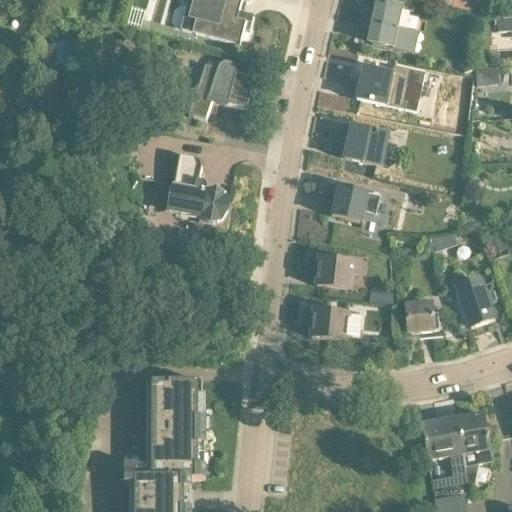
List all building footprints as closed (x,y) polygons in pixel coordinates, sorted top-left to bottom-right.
[(242,4),(229,0),(189,0),(180,32),(239,49),(246,27),(251,28),(254,20),(239,16),(242,4)] [(431,0),(430,6),(452,11),(454,0),(431,0)] [(477,2),(470,0),(454,0),(452,11),(474,16),(477,2)] [(403,11),(397,10),(377,6),(369,46),(415,56),(419,35),(399,31),(403,11)] [(511,17),(497,18),(498,35),(511,34),(511,17)] [(99,38),(104,25),(94,21),(89,24),(88,27),(86,33),(99,38)] [(85,61),(75,35),(66,39),(76,65),(85,61)] [(471,73),(473,66),(469,65),(465,67),(464,71),(471,73)] [(254,82),(234,78),(235,76),(236,73),(234,70),(231,67),(228,66),(224,66),(221,68),(219,70),(217,74),(206,70),(189,119),(205,124),(211,107),(227,113),(227,110),(247,114),(254,82)] [(401,113),(410,73),(393,70),(392,77),(363,71),(357,103),(401,113)] [(66,96),(72,84),(47,73),(42,84),(66,96)] [(0,90),(6,93),(12,81),(0,75),(0,90)] [(98,119),(96,92),(77,93),(79,121),(98,119)] [(390,138),(371,134),(351,130),(344,162),(364,167),(383,171),(390,138)] [(195,163),(194,163),(180,160),(176,179),(174,187),(173,187),(170,203),(167,216),(210,226),(212,227),(213,227),(216,227),(218,226),(220,225),(221,224),(223,223),(224,222),(226,220),(227,219),(227,217),(228,215),(228,213),(228,211),(228,209),(228,208),(227,206),(226,205),(225,203),(206,198),(207,193),(207,191),(206,190),(205,189),(204,188),(203,187),(200,186),(202,173),(202,172),(202,171),(202,169),(201,168),(200,167),(199,165),(198,164),(197,164),(195,163)] [(380,200),(357,195),(338,190),(331,220),(364,227),(366,216),(376,218),(380,200)] [(508,252),(502,235),(486,240),(492,258),(508,252)] [(425,241),(424,254),(436,255),(431,241),(425,241)] [(364,266),(339,264),(320,262),(317,290),(353,293),(355,280),(362,281),(364,266)] [(473,339),(488,334),(487,329),(495,326),(494,324),(488,305),(483,293),(480,283),(460,290),(459,287),(448,290),(464,337),(472,334),(473,339)] [(367,305),(392,307),(393,297),(368,295),(367,305)] [(433,304),(405,306),(408,337),(434,335),(434,334),(439,334),(438,317),(434,318),(433,304)] [(362,319),(348,317),(314,314),(311,341),(359,346),(362,319)] [(189,511),(189,502),(189,492),(196,492),(196,481),(198,481),(210,481),(210,470),(210,468),(203,468),(203,458),(203,447),(210,447),(210,421),(203,421),(203,410),(203,398),(206,398),(206,385),(202,385),(152,385),(151,468),(151,481),(135,481),(135,474),(137,474),(137,468),(124,468),(124,488),(135,488),(134,511),(189,511)] [(463,460),(465,471),(492,466),(484,419),(457,423),(463,460)] [(428,466),(463,460),(457,423),(422,429),(428,466)] [(338,434),(308,511),(345,511),(370,445),(338,434)] [(468,491),(466,479),(431,484),(434,503),(463,499),(469,498),(468,491)]
